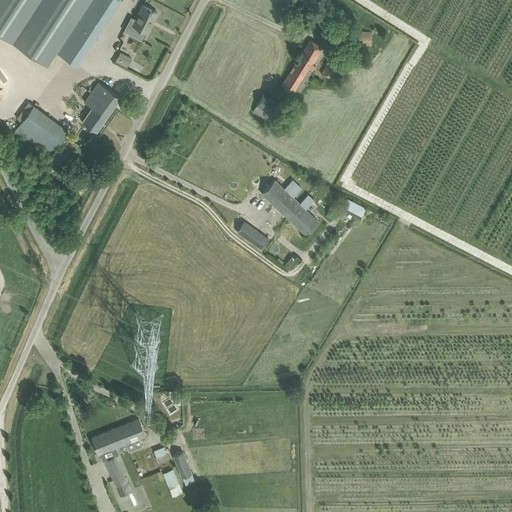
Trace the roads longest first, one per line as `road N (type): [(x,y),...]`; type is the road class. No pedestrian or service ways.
road 1 (unclassified): [(205,0),(58,272)]
road 2 (unclassified): [(58,272),(0,410)]
road 3 (unclassified): [(58,272),(0,161)]
